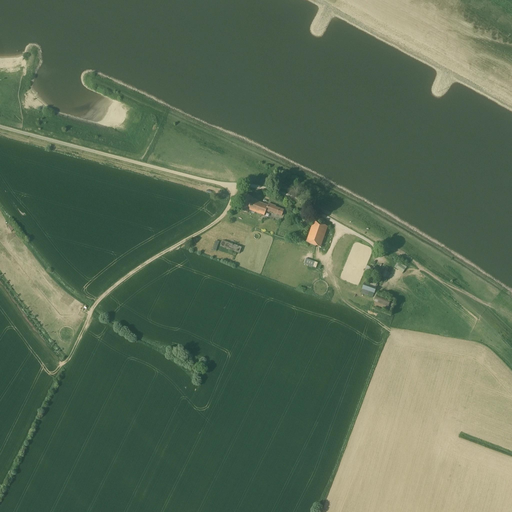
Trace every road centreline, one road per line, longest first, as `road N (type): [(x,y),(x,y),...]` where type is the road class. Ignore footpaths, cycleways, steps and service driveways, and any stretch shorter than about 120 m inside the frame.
road 1 (unclassified): [(338,224),(0,126)]
road 2 (track): [(235,188),(216,222),(139,267),(94,305),(64,364)]
